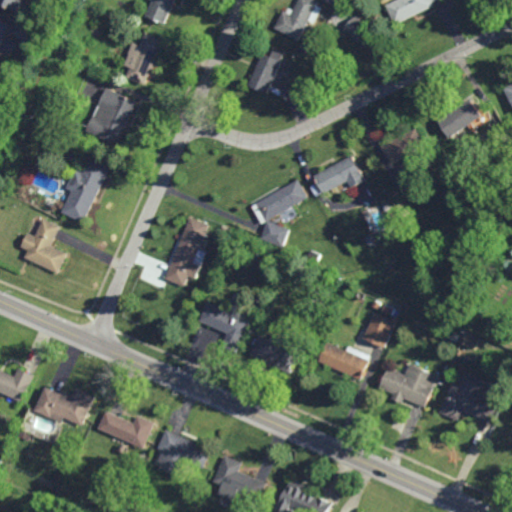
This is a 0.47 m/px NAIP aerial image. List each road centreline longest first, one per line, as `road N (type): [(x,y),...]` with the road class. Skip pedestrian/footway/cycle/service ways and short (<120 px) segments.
road 1 (tertiary): [(478,511),(0,302)]
road 2 (residential): [(242,0),(94,344)]
road 3 (residential): [(511,25),(277,141),(247,141),(190,121)]
